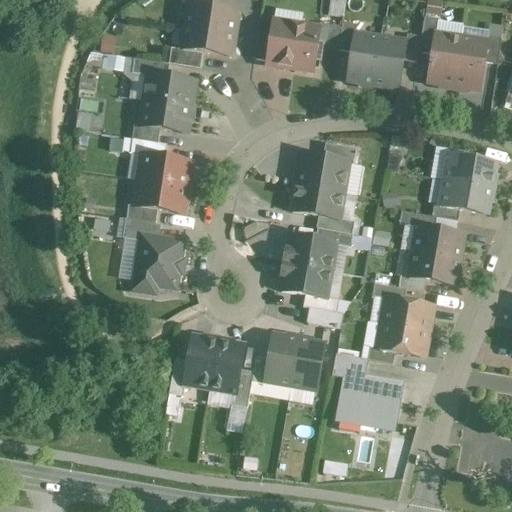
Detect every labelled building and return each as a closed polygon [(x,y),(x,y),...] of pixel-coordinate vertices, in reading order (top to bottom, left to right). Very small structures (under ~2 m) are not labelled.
[(214,0),(182,0),(182,5),(189,6),(213,10),(214,0)] [(213,10),(189,6),(186,29),(233,37),(237,14),(213,10)] [(438,22),(424,20),(421,39),(418,55),(432,57),(435,38),(436,38),(438,22)] [(319,31),(274,24),(271,38),(267,64),(267,68),(312,75),(319,31)] [(356,27),(342,25),(338,53),(352,55),(355,37),(356,27)] [(233,37),(186,29),(182,52),(203,56),(230,60),(233,37)] [(503,31),(489,29),(487,39),(501,41),(503,31)] [(271,38),(258,36),(254,62),(267,64),(271,38)] [(355,37),(352,55),(347,84),(373,88),(380,41),(355,37)] [(421,39),(407,37),(405,45),(406,45),(403,63),(417,65),(418,55),(421,39)] [(436,38),(435,38),(432,57),(428,85),(442,87),(441,89),(453,91),(461,41),(436,38)] [(501,41),(487,39),(486,45),(487,45),(484,65),(497,67),(501,41)] [(405,45),(380,41),(373,88),(398,92),(403,63),(406,45),(405,45)] [(486,45),(461,41),(453,91),(465,92),(466,90),(479,93),(484,65),(487,45),(486,45)] [(182,52),(171,50),(169,67),(200,72),(203,56),(182,52)] [(169,67),(134,61),(132,76),(147,78),(148,77),(167,80),(169,67)] [(167,80),(148,77),(147,78),(144,103),(191,111),(195,84),(167,80)] [(191,111),(144,103),(140,129),(159,132),(187,136),(191,111)] [(140,129),(133,128),(132,142),(157,146),(159,132),(140,129)] [(132,142),(124,141),(123,155),(130,156),(132,142)] [(157,146),(132,142),(130,156),(143,158),(164,161),(167,147),(157,146)] [(356,152),(325,146),(323,162),(349,166),(349,167),(353,167),(356,152)] [(164,161),(143,158),(139,183),(187,191),(191,165),(164,161)] [(323,162),(300,158),(294,189),(344,198),(349,167),(349,166),(323,162)] [(496,166),(448,158),(444,183),(493,192),(495,180),(493,180),(496,166)] [(187,191),(139,183),(135,209),(158,213),(183,217),(187,191)] [(493,192),(444,183),(439,209),(459,213),(487,218),(489,204),(491,204),(493,192)] [(344,198),(294,189),(292,201),(294,202),(292,215),(318,220),(339,223),(339,222),(344,198)] [(158,213),(135,209),(128,208),(126,222),(155,227),(155,226),(158,213)] [(459,213),(439,209),(434,208),(432,220),(436,221),(457,224),(459,213)] [(432,220),(401,215),(399,227),(417,230),(417,229),(434,232),(436,221),(432,220)] [(354,225),(339,222),(339,223),(318,220),(316,231),(317,232),(352,238),(354,225)] [(126,222),(125,222),(122,241),(140,244),(141,238),(159,241),(161,227),(155,226),(155,227),(126,222)] [(434,232),(417,229),(417,230),(412,255),(460,263),(464,238),(434,232)] [(352,238),(317,232),(315,243),(336,247),(335,248),(350,251),(353,238),(352,238)] [(159,241),(141,238),(140,244),(133,294),(155,297),(156,289),(175,292),(183,245),(159,241)] [(315,243),(290,239),(288,252),(286,252),(283,266),(331,274),(335,248),(336,247),(315,243)] [(460,263),(412,255),(408,280),(408,281),(426,284),(455,289),(460,263)] [(331,274),(283,266),(281,280),(283,281),(281,294),(305,298),(326,302),(326,301),(331,274)] [(426,284),(408,281),(408,280),(400,279),(398,291),(405,292),(424,296),(426,284)] [(398,291),(374,287),(372,299),(386,301),(403,304),(405,292),(398,291)] [(339,303),(326,301),(326,302),(305,298),(303,310),(309,311),(336,316),(339,303)] [(403,304),(386,301),(381,327),(429,335),(433,309),(403,304)] [(336,316),(309,311),(306,326),(308,327),(334,332),(336,316)] [(429,335),(381,327),(377,352),(395,356),(424,361),(429,335)] [(299,341),(287,339),(286,341),(273,338),(269,362),(265,386),(266,386),(290,390),(299,341)] [(206,343),(192,341),(188,364),(184,388),(185,388),(210,392),(218,343),(206,341),(206,343)] [(324,348),(311,345),(311,343),(299,341),(290,390),(316,395),(324,348)] [(230,345),(218,343),(210,392),(232,396),(232,398),(235,398),(240,373),(244,350),(230,347),(230,345)] [(395,356),(377,352),(369,351),(367,363),(392,367),(395,356)] [(404,385),(365,378),(368,363),(335,357),(331,379),(343,381),(334,425),(395,437),(404,385)] [(269,362),(256,360),(253,376),(251,386),(265,388),(266,386),(265,386),(269,362)] [(188,364),(175,362),(169,398),(183,400),(185,388),(184,388),(188,364)] [(253,376),(240,373),(235,398),(233,409),(247,411),(251,386),(253,376)]
